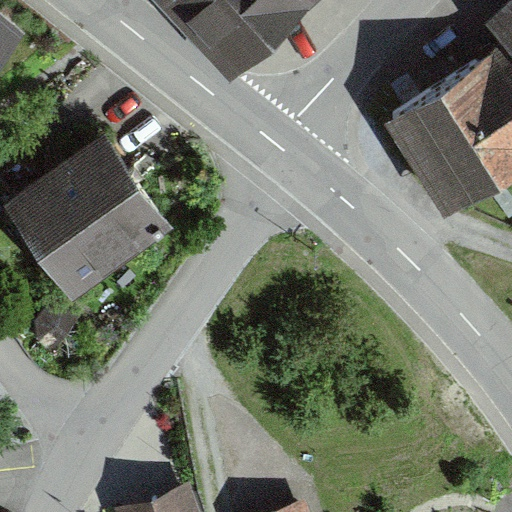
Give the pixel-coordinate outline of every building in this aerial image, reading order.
[(0,0),(0,46),(26,15),(6,0),(0,0)] [(168,0),(227,63),(294,0),(168,0)] [(511,0),(492,0),(485,6),(511,35),(511,36),(382,115),(434,201),(511,154),(511,0)] [(161,214),(103,127),(0,194),(0,205),(54,286),(161,214)] [(188,511),(177,483),(112,509),(113,511),(188,511)] [(313,511),(308,494),(250,511),(313,511)]
